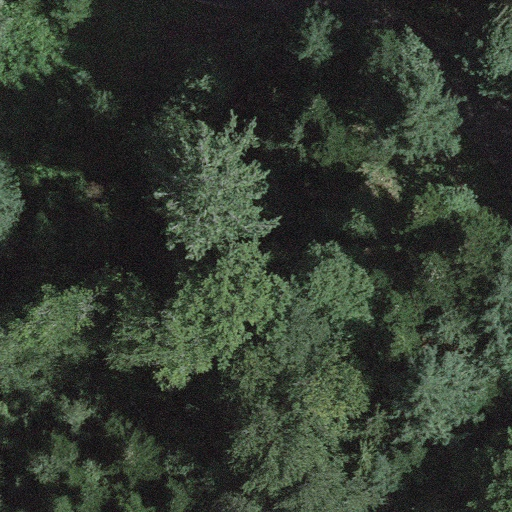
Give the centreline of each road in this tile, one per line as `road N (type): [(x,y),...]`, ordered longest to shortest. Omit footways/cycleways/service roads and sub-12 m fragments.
road 1 (unclassified): [(277,0),(390,38),(452,81),(511,146)]
road 2 (unclassified): [(511,419),(415,511)]
